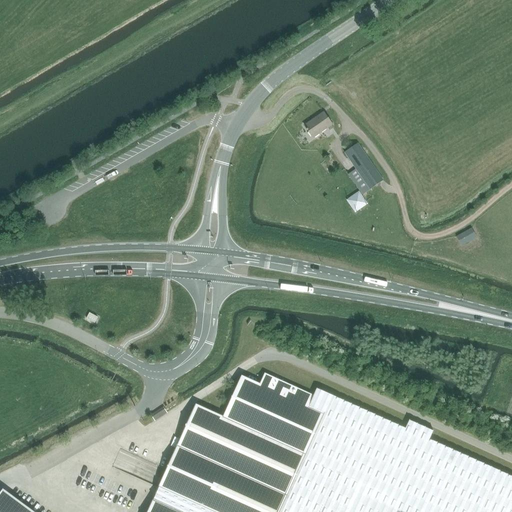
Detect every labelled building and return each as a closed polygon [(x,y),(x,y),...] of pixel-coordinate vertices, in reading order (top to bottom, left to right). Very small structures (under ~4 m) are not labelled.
[(327,128),(330,131),(333,128),(331,125),(333,124),(324,112),(305,126),(313,138),(327,128)] [(362,195),(383,181),(357,144),(344,153),(356,169),(348,174),(362,195)] [(462,246),(476,238),(471,229),(457,237),(462,246)] [(511,511),(511,476),(499,471),(429,440),(433,431),(409,420),(405,429),(317,389),(313,396),(310,394),(265,374),(260,384),(241,376),(223,417),(196,405),(153,500),(147,511),(511,511)] [(0,493),(0,511),(34,511),(3,490),(2,491),(0,493)]
